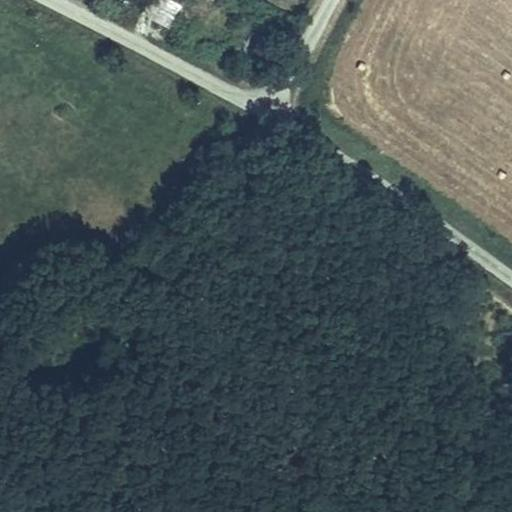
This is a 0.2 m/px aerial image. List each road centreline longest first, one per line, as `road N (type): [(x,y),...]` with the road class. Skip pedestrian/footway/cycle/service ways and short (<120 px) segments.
road 1 (unclassified): [(61,0),(270,107),(511,275)]
road 2 (track): [(270,107),(329,0)]
